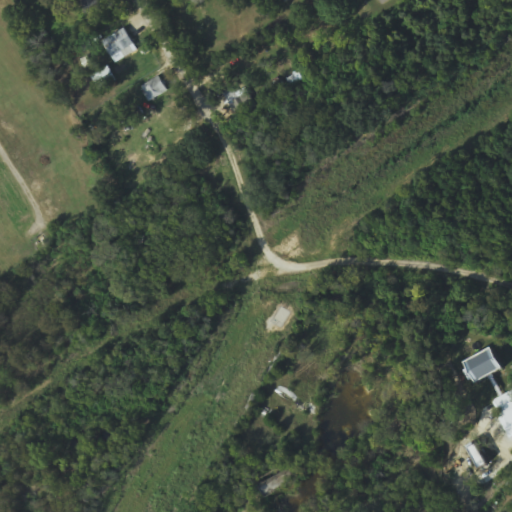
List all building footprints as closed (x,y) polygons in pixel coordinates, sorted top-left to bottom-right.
[(104,11),(98,0),(79,0),(88,18),(104,11)] [(104,43),(113,58),(135,45),(126,30),(104,43)] [(142,89),(151,103),(169,92),(159,78),(142,89)] [(240,118),(256,110),(249,95),(233,102),(240,118)] [(504,371),(495,351),(468,364),(477,383),(504,371)] [(301,483),(295,467),(260,483),(267,498),(301,483)]
